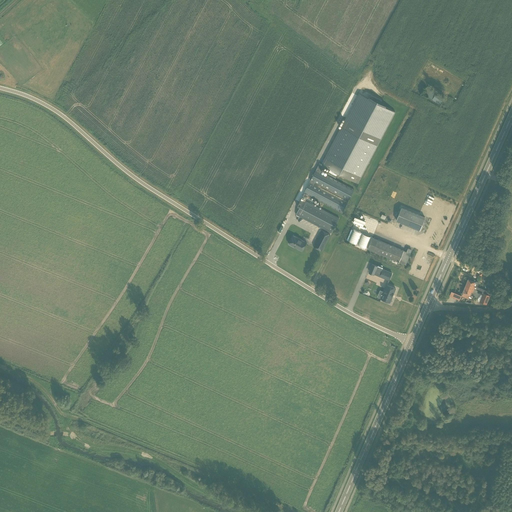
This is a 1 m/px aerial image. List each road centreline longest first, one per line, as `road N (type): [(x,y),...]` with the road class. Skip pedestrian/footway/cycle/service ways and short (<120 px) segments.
road 1 (unclassified): [(411,341),(367,323),(140,183),(53,109),(0,89)]
road 2 (track): [(246,511),(142,453),(80,439),(45,391),(0,368)]
road 3 (secondary): [(427,303),(511,116)]
road 4 (secondary): [(338,511),(411,341)]
road 5 (track): [(255,0),(286,30),(283,49),(350,97)]
